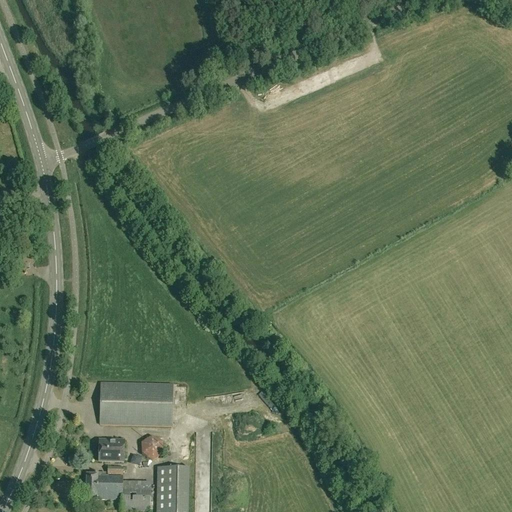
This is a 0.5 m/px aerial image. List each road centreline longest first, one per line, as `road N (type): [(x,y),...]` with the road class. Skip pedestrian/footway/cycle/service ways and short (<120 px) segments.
road 1 (unclassified): [(40,159),(420,0)]
road 2 (secondary): [(40,159),(55,252),(54,334),(36,423),(2,511)]
road 3 (secondary): [(0,41),(40,159)]
